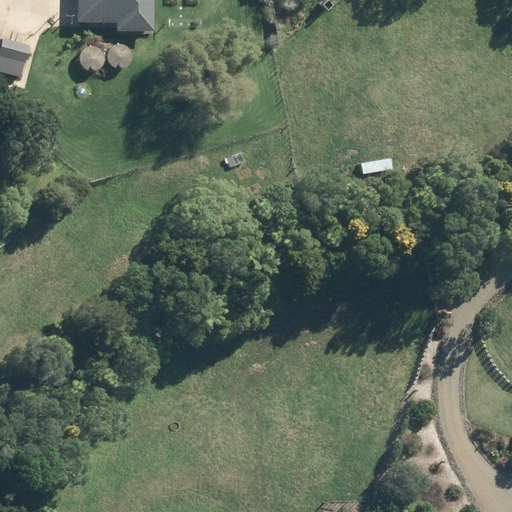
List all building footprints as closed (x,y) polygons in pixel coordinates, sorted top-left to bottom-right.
[(75,0),(75,22),(113,23),(113,31),(151,32),(151,0),(75,0)] [(1,38),(0,40),(0,57),(22,65),(28,48),(1,38)] [(114,70),(116,71),(119,72),(122,72),(125,71),(127,70),(130,69),(132,67),(133,65),(135,63),(136,60),(136,58),(136,55),(136,52),(135,50),(133,47),(132,45),(130,43),(127,42),(125,41),(122,41),(119,41),(117,41),(114,42),(112,43),(110,45),(108,47),(106,49),(105,52),(105,55),(105,57),(105,60),(106,63),(108,65),(109,67),(111,69),(114,70)] [(82,73),(85,74),(88,75),(91,75),(93,74),(96,73),(98,72),(100,70),(102,68),(103,66),(104,63),(105,60),(105,58),(104,55),(103,52),(102,50),(100,48),(98,46),(96,45),(93,44),(91,43),(88,43),(85,44),(83,45),(80,46),(78,48),(77,50),(75,52),(74,55),(74,57),(74,60),(74,63),(75,65),(76,68),(78,70),(80,72),(82,73)] [(364,176),(361,163),(332,169),(334,182),(364,176)]
